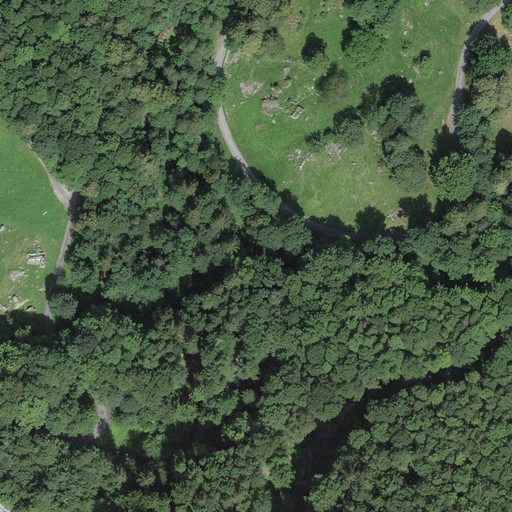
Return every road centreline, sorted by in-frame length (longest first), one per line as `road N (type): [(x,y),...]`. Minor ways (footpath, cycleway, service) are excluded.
road 1 (unclassified): [(226,0),(211,66),(223,130),(261,186),(314,223),(404,238),(448,214),(471,149),(461,71),(501,0)]
road 2 (track): [(75,0),(71,13),(88,59),(94,113),(46,313),(109,428),(95,435),(0,411)]
